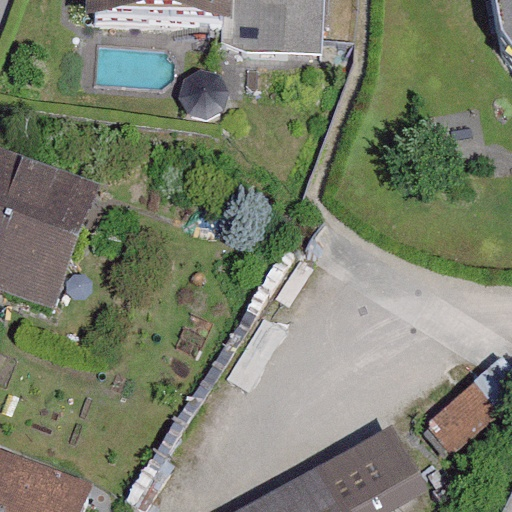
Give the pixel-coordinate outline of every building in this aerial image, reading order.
[(237,0),(98,0),(98,24),(236,29),(237,0)] [(511,0),(491,0),(504,63),(511,69),(511,0)] [(104,204),(1,163),(0,166),(0,305),(54,326),(104,204)] [(511,447),(511,380),(434,451),(469,486),(511,447)] [(440,511),(409,442),(256,511),(440,511)] [(87,511),(93,497),(0,458),(0,511),(87,511)]
